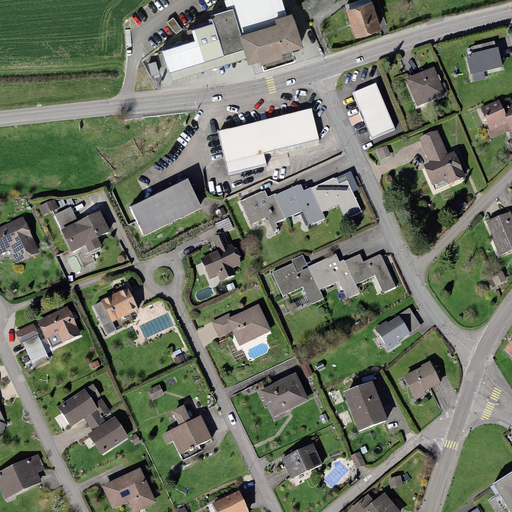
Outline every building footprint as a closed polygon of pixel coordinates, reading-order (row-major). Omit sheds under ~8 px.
[(241,35),(276,25),(274,19),(287,15),(282,0),(225,0),(224,0),(227,11),(233,9),(241,35)] [(330,0),(305,0),(300,4),(311,17),(331,1),(330,0)] [(347,10),(346,11),(355,40),(381,31),(372,2),(371,2),(370,0),(359,0),(345,5),(347,10)] [(162,51),(169,73),(243,49),(239,36),(241,35),(233,9),(227,11),(211,15),(214,23),(191,31),(195,41),(162,51)] [(276,25),(241,35),(239,36),(243,49),(246,58),(248,65),(260,62),(261,66),(284,59),(282,55),(292,51),(303,48),(292,14),(287,15),(274,19),(276,25)] [(181,29),(172,17),(167,22),(175,33),(181,29)] [(473,53),(465,54),(470,75),(503,67),(498,47),(496,47),(494,41),(471,46),(473,53)] [(243,49),(169,73),(172,82),(246,58),(243,49)] [(284,59),(261,66),(263,72),(296,62),(292,51),(282,55),(284,59)] [(155,62),(148,64),(151,76),(159,73),(155,62)] [(434,67),(405,78),(416,107),(445,95),(434,67)] [(376,82),(351,92),(371,139),(395,128),(376,82)] [(499,99),(480,107),(489,128),(490,131),(507,123),(510,131),(511,129),(511,103),(503,108),(499,99)] [(311,108),(217,131),(228,175),(267,165),(264,153),(319,139),(311,108)] [(490,131),(489,128),(487,129),(491,139),(510,131),(507,123),(490,131)] [(430,162),(423,164),(432,185),(433,185),(446,179),(449,184),(466,177),(454,151),(447,153),(437,131),(419,138),(430,162)] [(386,146),(377,150),(381,159),(390,155),(386,146)] [(351,171),(335,178),(338,185),(347,182),(351,192),(359,189),(351,171)] [(265,189),(239,201),(249,225),(266,218),(273,234),(280,231),(276,223),(300,213),(306,226),(325,218),(321,211),(339,203),(345,217),(359,211),(351,192),(347,182),(338,185),(335,178),(304,191),(300,184),(275,195),(275,193),(268,196),(265,189)] [(188,179),(130,207),(144,236),(202,208),(188,179)] [(446,179),(433,185),(435,190),(449,184),(446,179)] [(54,199),(38,207),(42,215),(58,208),(54,199)] [(463,209),(467,204),(462,200),(458,205),(463,209)] [(62,229),(60,230),(71,252),(85,245),(89,253),(102,246),(97,236),(109,231),(100,210),(77,221),(70,207),(54,214),(62,229)] [(511,215),(510,211),(486,221),(499,254),(511,249),(511,215)] [(22,217),(0,226),(0,254),(10,250),(16,262),(38,252),(22,217)] [(228,217),(215,224),(216,228),(221,231),(232,226),(228,217)] [(219,250),(200,258),(209,279),(218,275),(220,281),(236,274),(233,267),(240,264),(239,257),(241,256),(236,247),(235,248),(231,243),(229,245),(223,232),(213,236),(219,250)] [(292,263),(272,272),(283,295),(303,286),(311,303),(323,298),(320,290),(338,282),(347,299),(360,293),(356,284),(375,275),(383,292),(396,286),(380,253),(363,261),(360,254),(344,261),(343,260),(339,262),(336,254),(308,267),(302,255),(291,260),(292,263)] [(233,282),(226,286),(228,292),(235,289),(233,282)] [(101,301),(93,306),(107,335),(117,330),(112,322),(138,309),(128,287),(101,300),(101,301)] [(271,330),(258,303),(231,316),(226,318),(232,331),(239,345),(271,330)] [(67,306),(37,320),(45,339),(47,338),(52,348),(81,334),(67,306)] [(386,321),(374,329),(388,350),(400,342),(399,340),(420,326),(409,309),(387,323),(386,321)] [(226,318),(231,316),(229,313),(211,322),(219,337),(232,331),(226,318)] [(34,323),(15,332),(22,346),(41,337),(34,323)] [(49,360),(38,335),(22,342),(34,367),(49,360)] [(511,339),(503,349),(511,357),(511,339)] [(185,361),(182,354),(173,358),(177,365),(185,361)] [(421,367),(403,375),(415,400),(425,394),(424,392),(441,383),(430,360),(420,365),(421,367)] [(295,373),(260,390),(273,417),(308,400),(295,373)] [(372,380),(343,392),(359,431),(388,419),(372,380)] [(102,398),(94,403),(93,400),(100,395),(92,384),(58,407),(71,426),(83,418),(97,409),(102,417),(111,411),(102,398)] [(160,384),(148,389),(152,400),(164,394),(160,384)] [(172,410),(179,426),(191,420),(184,405),(172,410)] [(102,417),(97,409),(83,418),(92,431),(106,422),(102,417)] [(92,431),(87,434),(101,455),(128,437),(115,416),(106,422),(92,431)] [(179,426),(163,434),(168,444),(173,442),(182,461),(202,451),(199,445),(212,439),(201,416),(191,420),(179,426)] [(135,434),(130,437),(135,445),(140,441),(135,434)] [(313,443),(281,458),(291,479),(323,463),(313,443)] [(360,452),(351,456),(357,469),(366,465),(360,452)] [(38,454),(31,457),(38,472),(45,469),(38,454)] [(31,457),(0,471),(0,489),(4,499),(42,482),(38,472),(31,457)] [(141,467),(101,485),(112,509),(128,502),(133,511),(135,511),(157,502),(141,467)] [(511,511),(511,470),(492,483),(510,511),(511,511)] [(400,475),(388,479),(390,489),(403,485),(400,475)] [(249,511),(239,490),(212,503),(216,511),(249,511)] [(368,494),(347,511),(348,511),(399,511),(384,493),(374,502),(368,494)]
